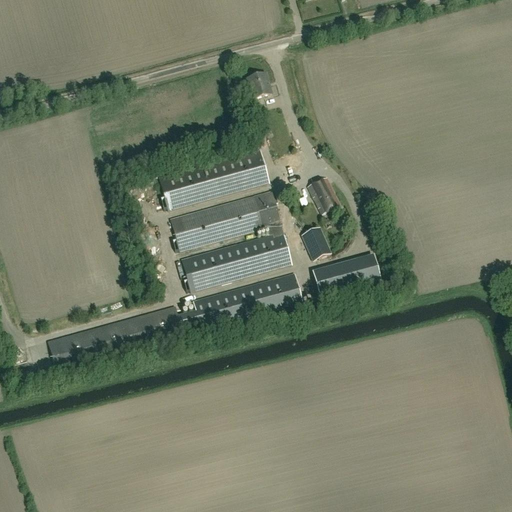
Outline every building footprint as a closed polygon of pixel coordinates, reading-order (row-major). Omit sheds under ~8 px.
[(252,103),(272,97),(265,76),(246,81),(252,103)] [(249,105),(251,112),(258,110),(255,103),(249,105)] [(168,213),(269,185),(260,153),(159,181),(168,213)] [(297,154),(287,159),(290,166),(301,160),(297,154)] [(296,164),(286,169),(290,177),(300,172),(296,164)] [(321,217),(340,208),(326,179),(307,189),(321,217)] [(140,223),(162,224),(163,217),(160,216),(160,199),(149,199),(149,193),(141,193),(140,223)] [(268,231),(269,238),(181,262),(190,295),(292,267),(278,217),(271,193),(267,195),(170,221),(177,246),(179,255),(189,252),(187,243),(255,224),(256,225),(261,224),(263,232),(268,231)] [(326,230),(331,228),(328,220),(323,223),(326,230)] [(332,255),(320,230),(307,236),(302,239),(313,262),(318,259),(319,261),(332,255)] [(375,256),(313,271),(316,286),(378,271),(375,256)] [(192,303),(195,313),(177,318),(174,308),(48,344),(57,376),(66,374),(193,339),(191,329),(199,327),(201,337),(310,307),(309,303),(303,305),(294,275),(192,303)] [(51,331),(48,323),(39,326),(42,334),(51,331)]
